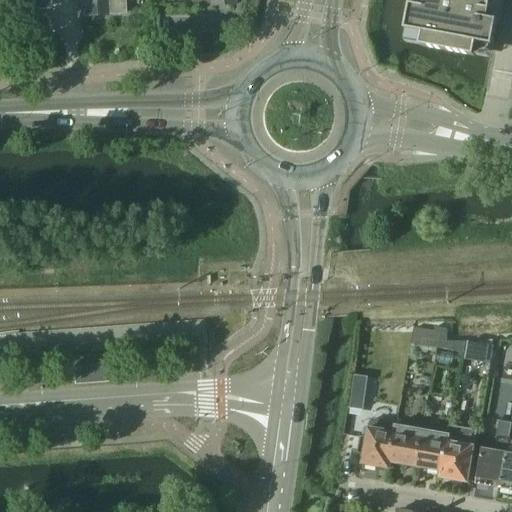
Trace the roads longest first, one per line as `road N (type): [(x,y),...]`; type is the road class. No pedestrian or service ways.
road 1 (unclassified): [(0,406),(190,399),(289,410)]
road 2 (primary): [(289,410),(308,332),(319,179)]
road 3 (primary): [(286,181),(291,298),(280,368),(289,410)]
road 4 (primary): [(241,101),(129,103),(63,115)]
road 5 (primary): [(63,115),(238,130)]
road 6 (residential): [(342,485),(490,511)]
road 7 (unclassified): [(498,146),(433,118),(357,107)]
road 8 (unclassified): [(356,140),(498,146)]
road 9 (residential): [(498,146),(494,116),(511,28)]
